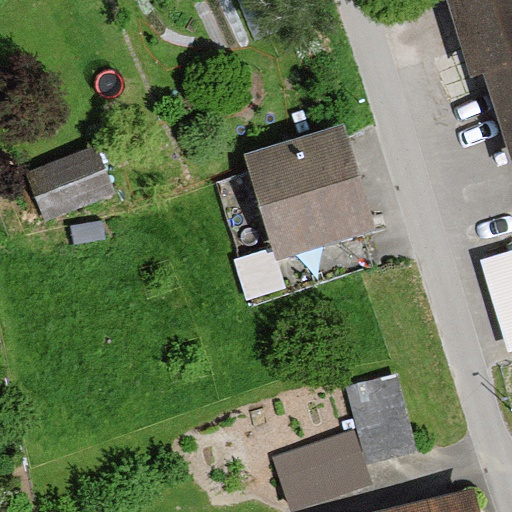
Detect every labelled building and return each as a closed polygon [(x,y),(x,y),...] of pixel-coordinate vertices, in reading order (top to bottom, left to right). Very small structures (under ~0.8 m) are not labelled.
[(483,86),(511,181),(511,0),(443,0),(470,89),(483,86)] [(275,270),(375,241),(344,135),(244,164),(275,270)] [(104,137),(35,158),(48,205),(118,184),(104,137)] [(511,241),(483,251),(510,343),(511,342),(511,241)] [(347,382),(374,459),(424,442),(397,365),(347,382)] [(291,503),(374,476),(357,423),(274,450),(291,503)] [(357,511),(476,511),(471,486),(357,511)]
